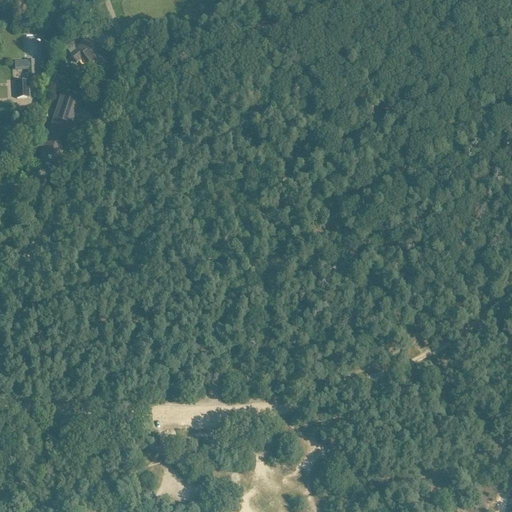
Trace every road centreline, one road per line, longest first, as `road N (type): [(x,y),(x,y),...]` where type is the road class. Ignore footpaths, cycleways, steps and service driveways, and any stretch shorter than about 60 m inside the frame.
road 1 (track): [(177,413),(197,369),(264,291),(511,71)]
road 2 (track): [(0,271),(143,93),(201,51),(338,0)]
road 3 (track): [(421,342),(341,218),(293,163),(150,88)]
road 4 (track): [(177,413),(247,408),(331,388),(511,284)]
road 5 (unknown): [(0,369),(44,348),(161,322),(194,326),(220,342)]
road 6 (track): [(454,0),(293,163)]
road 7 (track): [(0,405),(177,413)]
